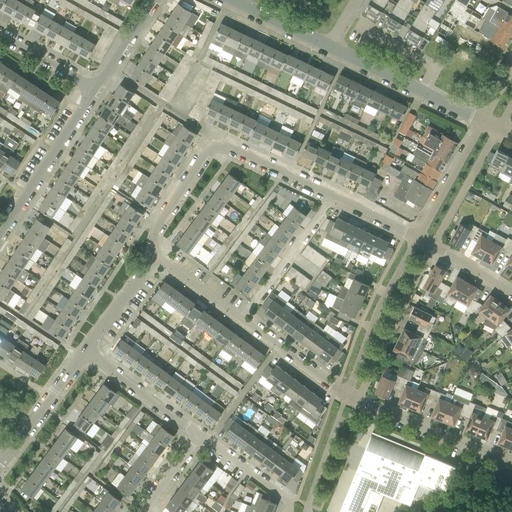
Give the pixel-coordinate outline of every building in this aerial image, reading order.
[(7,0),(2,10),(12,16),(20,2),(15,0),(7,0)] [(12,16),(23,22),(31,8),(31,9),(34,3),(28,0),(21,0),(20,3),(20,2),(12,16)] [(75,6),(64,0),(61,5),(68,9),(66,12),(69,14),(72,11),(75,6)] [(371,0),(369,4),(363,14),(377,22),(383,13),(382,12),(388,1),(386,0),(371,0)] [(418,0),(399,0),(398,3),(396,6),(409,14),(416,2),(417,3),(418,0)] [(434,0),(433,0),(427,0),(419,13),(416,18),(428,25),(437,11),(438,12),(445,0),(434,0)] [(102,9),(91,3),(88,8),(99,14),(102,9)] [(192,13),(179,4),(172,14),(185,23),(192,28),(199,17),(192,13)] [(86,12),(75,6),(72,11),(83,17),(86,12)] [(384,26),(397,34),(403,25),(402,24),(409,14),(396,6),(384,26)] [(511,35),(511,14),(499,7),(493,16),(490,22),(511,35)] [(23,22),(34,28),(41,14),(31,9),(31,8),(23,22)] [(109,20),(113,15),(102,9),(99,14),(109,20)] [(97,18),(86,12),(83,17),(94,23),(97,18)] [(34,28),(44,34),(45,34),(52,21),(41,14),(34,28)] [(172,14),(165,25),(185,38),(192,28),(185,23),(172,14)] [(56,15),(53,21),(52,21),(45,34),(56,41),(66,21),(56,15)] [(109,20),(120,27),(123,21),(113,15),(109,20)] [(97,18),(94,23),(105,29),(108,24),(97,18)] [(423,37),(422,37),(429,26),(428,25),(416,18),(404,38),(418,47),(423,37)] [(74,33),(77,27),(66,21),(56,41),(66,47),(74,33)] [(208,37),(214,23),(209,21),(202,34),(208,37)] [(486,28),(488,30),(484,36),(506,49),(511,38),(511,35),(490,22),(486,28)] [(232,29),(221,23),(210,47),(221,52),(222,50),(232,29)] [(105,29),(105,30),(116,36),(119,30),(108,24),(105,29)] [(171,44),(172,44),(181,50),(187,39),(185,38),(165,25),(158,35),(171,44)] [(243,34),(232,29),(222,50),(233,55),(237,49),(243,34)] [(105,30),(102,35),(113,41),(116,36),(105,30)] [(66,47),(77,53),(85,39),(74,33),(66,47)] [(202,34),(197,46),(202,48),(208,37),(202,34)] [(255,39),(243,34),(237,49),(233,55),(244,60),(248,54),(255,39)] [(88,35),(85,39),(77,53),(88,59),(89,57),(93,51),(96,46),(99,41),(98,41),(88,35)] [(113,41),(102,35),(98,40),(110,47),(113,41)] [(158,35),(151,45),(165,54),(171,44),(158,35)] [(438,36),(435,40),(446,46),(448,42),(438,36)] [(266,45),(255,39),(248,54),(259,59),(266,45)] [(110,47),(98,40),(98,41),(99,41),(96,46),(107,52),(110,47)] [(151,45),(145,56),(144,56),(158,65),(165,54),(151,45)] [(277,50),(266,45),(259,59),(257,65),(268,70),(270,65),(277,50)] [(96,46),(93,51),(104,58),(107,52),(96,46)] [(197,46),(191,57),(196,60),(197,60),(202,48),(197,46)] [(212,50),(209,49),(203,61),(214,67),(217,61),(209,57),(212,50)] [(279,76),(281,70),(282,69),(289,55),(288,56),(277,50),(270,65),(268,70),(279,76)] [(93,51),(89,57),(100,63),(104,58),(93,51)] [(190,71),(196,60),(191,57),(186,53),(179,64),(190,71)] [(300,60),(289,55),(282,69),(293,75),(300,60)] [(144,56),(138,66),(151,75),(158,65),(144,56)] [(312,65),(300,60),(293,75),(305,80),(312,65)] [(225,72),(228,67),(217,61),(214,67),(225,72)] [(0,80),(1,81),(9,68),(0,62),(0,80)] [(183,81),(190,71),(179,64),(172,74),(183,81)] [(323,71),(312,65),(305,80),(316,86),(323,71)] [(131,77),(144,86),(151,75),(138,66),(131,77)] [(237,77),(239,72),(228,67),(225,72),(237,77)] [(8,93),(19,75),(9,68),(1,81),(0,80),(0,81),(0,89),(6,94),(7,92),(8,93)] [(223,75),(212,70),(197,101),(195,104),(207,109),(212,99),(214,94),(215,92),(220,82),(221,81),(223,75)] [(327,91),(334,76),(323,71),(316,86),(327,91)] [(248,83),(251,77),(239,72),(237,77),(248,83)] [(176,92),(183,81),(172,74),(165,85),(176,92)] [(351,80),(340,74),(334,88),(345,93),(351,80)] [(29,82),(19,75),(8,93),(18,100),(18,99),(29,82)] [(235,81),(223,75),(221,81),(232,86),(235,81)] [(259,88),(262,83),(251,77),(248,83),(259,88)] [(345,93),(356,98),(363,85),(351,80),(345,93)] [(232,86),(244,92),(246,86),(235,81),(232,86)] [(31,101),(32,101),(40,89),(29,82),(18,99),(28,106),(31,101)] [(271,94),(273,88),(262,83),(259,88),(271,94)] [(121,85),(114,95),(127,104),(134,93),(121,85)] [(163,89),(173,96),(176,92),(165,85),(163,89)] [(356,98),(356,99),(354,103),(365,109),(367,104),(374,91),(363,85),(356,98)] [(244,92),(255,97),(258,92),(246,86),(244,92)] [(285,94),(273,88),(271,94),(282,99),(285,94)] [(32,101),(42,108),(51,96),(40,89),(32,101)] [(169,102),(173,96),(163,89),(158,95),(169,102)] [(367,104),(379,109),(385,96),(374,91),(367,104)] [(205,114),(216,119),(224,104),(227,98),(215,92),(214,94),(212,99),(207,109),(205,114)] [(255,97),(266,103),(269,97),(258,92),(255,97)] [(282,99),(293,105),(296,99),(285,94),(282,99)] [(129,111),(131,107),(127,104),(114,95),(107,106),(120,115),(131,121),(135,115),(129,111)] [(42,108),(53,115),(61,103),(51,96),(42,108)] [(379,109),(390,115),(396,101),(385,96),(379,109)] [(266,103),(278,108),(280,103),(269,97),(266,103)] [(305,110),(307,105),(296,99),(293,105),(305,110)] [(401,120),(408,107),(396,101),(390,115),(401,120)] [(278,108),(289,114),(291,108),(280,103),(278,108)] [(189,114),(200,122),(205,114),(207,109),(195,104),(189,114)] [(216,119),(217,119),(228,125),(235,110),(224,104),(216,119)] [(307,105),(305,110),(315,115),(318,110),(307,105)] [(0,111),(7,116),(10,112),(0,106),(0,111)] [(100,116),(114,125),(120,115),(107,106),(100,116)] [(289,114),(300,119),(303,114),(291,108),(289,114)] [(147,109),(144,115),(149,118),(152,113),(147,109)] [(228,125),(238,130),(239,130),(246,115),(235,110),(228,125)] [(20,119),(17,117),(15,116),(10,112),(7,116),(17,123),(20,119)] [(159,117),(164,120),(167,115),(162,112),(159,117)] [(409,113),(402,126),(408,129),(415,116),(409,113)] [(313,119),(303,114),(300,119),(311,124),(313,119)] [(250,135),(250,136),(257,121),(258,121),(246,115),(239,130),(250,135)] [(100,116),(93,126),(107,135),(114,125),(100,116)] [(330,126),(332,122),(320,117),(318,121),(330,126)] [(20,119),(17,123),(28,130),(31,126),(26,123),(21,120),(20,119)] [(15,127),(4,120),(2,124),(12,131),(15,127)] [(146,123),(140,120),(137,125),(142,129),(146,123)] [(268,127),(257,121),(250,136),(261,142),(268,127)] [(152,127),(157,130),(161,125),(156,122),(152,127)] [(197,135),(189,129),(184,126),(184,125),(179,122),(172,133),(177,136),(190,145),(197,135)] [(342,128),(332,122),(330,126),(341,132),(342,128)] [(358,125),(356,129),(367,134),(369,130),(358,125)] [(107,135),(93,126),(87,136),(87,137),(100,145),(107,135)] [(405,136),(408,129),(402,126),(399,133),(405,136)] [(23,138),(25,134),(15,127),(12,131),(23,138)] [(261,142),(272,147),(280,132),(268,127),(261,142)] [(458,143),(443,135),(428,127),(423,137),(453,153),(458,143)] [(354,133),(342,128),(341,132),(352,137),(354,133)] [(138,134),(133,130),(130,136),(135,139),(138,134)] [(323,141),(322,140),(325,135),(314,130),(311,135),(302,155),(313,160),(319,147),(320,147),(323,141)] [(367,134),(378,140),(380,135),(369,130),(367,134)] [(272,147),(283,152),(284,153),(291,138),(280,132),(272,147)] [(145,138),(150,141),(154,136),(149,133),(145,138)] [(184,155),(190,145),(177,136),(172,133),(171,133),(164,143),(170,147),(184,155)] [(363,142),(365,138),(354,133),(352,137),(363,142)] [(36,141),(25,134),(23,138),(33,145),(36,141)] [(390,140),(380,135),(378,140),(388,145),(390,140)] [(87,137),(80,147),(93,156),(99,159),(106,149),(100,145),(87,137)] [(419,142),(423,145),(433,151),(432,153),(448,162),(453,153),(423,137),(419,142)] [(284,153),(295,158),(302,143),(291,138),(284,153)] [(394,144),(399,147),(402,141),(396,138),(394,144)] [(128,149),(132,144),(127,140),(123,146),(128,149)] [(142,143),(135,154),(140,157),(147,146),(142,143)] [(0,149),(0,166),(2,168),(11,156),(14,150),(4,144),(3,145),(0,149)] [(397,153),(399,147),(394,144),(391,150),(397,153)] [(128,149),(123,146),(117,156),(122,159),(128,149)] [(80,147),(73,157),(86,166),(93,156),(80,147)] [(177,166),(184,156),(184,155),(170,147),(163,157),(177,166)] [(313,160),(324,166),(331,152),(320,147),(319,147),(313,160)] [(331,152),(324,166),(335,171),(342,157),(343,158),(345,152),(334,147),(331,152)] [(432,153),(431,156),(417,148),(413,154),(415,156),(442,171),(448,162),(432,153)] [(490,167),(491,166),(501,171),(508,157),(504,155),(504,154),(498,150),(490,166),(490,167)] [(345,152),(343,158),(342,157),(335,171),(347,176),(353,163),(356,158),(345,152)] [(131,159),(136,162),(140,157),(135,154),(131,159)] [(390,166),(394,158),(387,155),(383,162),(390,166)] [(13,175),(21,163),(11,156),(2,168),(13,175)] [(412,162),(415,163),(417,164),(416,165),(423,169),(422,171),(437,180),(442,171),(415,156),(412,162)] [(73,157),(66,167),(64,170),(78,179),(86,166),(73,157)] [(170,176),(177,166),(163,157),(156,168),(170,176)] [(353,163),(347,176),(358,182),(364,168),(365,169),(368,163),(356,157),(356,158),(353,163)] [(501,171),(498,178),(508,183),(509,182),(511,176),(511,158),(508,157),(501,171)] [(118,164),(113,161),(110,167),(115,170),(118,164)] [(124,171),(129,174),(133,167),(128,164),(124,171)] [(422,171),(420,174),(409,167),(410,165),(408,164),(406,166),(404,165),(401,171),(401,172),(432,190),(437,180),(422,171)] [(110,167),(107,170),(105,169),(101,175),(103,177),(108,180),(115,170),(110,167)] [(163,187),(170,177),(170,176),(156,168),(150,178),(163,187)] [(358,182),(369,187),(370,185),(376,173),(365,169),(364,168),(358,182)] [(64,170),(59,178),(56,183),(69,192),(78,179),(64,170)] [(402,180),(399,187),(409,192),(411,188),(428,198),(432,190),(401,172),(398,177),(402,180)] [(123,183),(126,177),(121,174),(118,179),(123,183)] [(156,197),(163,187),(150,178),(143,174),(136,184),(143,188),(156,197)] [(230,174),(222,184),(234,193),(242,183),(230,174)] [(96,187),(101,190),(108,180),(103,177),(96,187)] [(56,183),(53,188),(47,196),(61,205),(69,192),(56,183)] [(222,184),(215,194),(226,203),(234,193),(222,184)] [(378,189),(371,185),(370,185),(369,187),(364,197),(374,203),(381,191),(378,189)] [(393,196),(406,203),(409,198),(423,206),(428,198),(411,188),(409,192),(399,187),(393,196)] [(149,208),(156,197),(143,188),(136,199),(149,208)] [(488,198),(491,193),(484,189),(482,194),(488,198)] [(493,189),(491,193),(488,198),(494,201),(497,196),(493,194),(495,190),(493,189)] [(266,201),(270,204),(278,194),(274,191),(266,201)] [(475,194),(469,191),(466,197),(472,201),(475,194)] [(93,192),(89,197),(94,201),(98,196),(93,192)] [(110,192),(103,202),(108,205),(115,195),(110,192)] [(215,194),(207,204),(219,213),(226,203),(215,194)] [(47,196),(46,198),(39,209),(52,218),(61,205),(47,196)] [(256,200),(255,201),(253,199),(249,204),(252,206),(251,206),(255,209),(260,203),(256,200)] [(263,214),(270,204),(266,201),(259,211),(263,214)] [(511,204),(506,201),(505,201),(503,206),(509,209),(511,204)] [(88,211),(91,206),(86,202),(82,208),(88,211)] [(101,216),(108,205),(103,202),(96,212),(101,216)] [(137,224),(144,214),(126,202),(118,213),(123,216),(123,215),(137,224)] [(200,214),(212,223),(219,213),(207,204),(200,214)] [(299,226),(307,216),(295,207),(287,217),(299,226)] [(253,213),(249,210),(244,216),(248,219),(253,213)] [(251,221),(255,224),(263,214),(259,211),(251,221)] [(84,216),(79,212),(76,218),(81,221),(84,216)] [(96,212),(89,223),(94,226),(101,216),(96,212)] [(192,224),(204,233),(212,223),(200,214),(192,224)] [(130,235),(137,225),(137,224),(123,215),(123,216),(117,226),(130,235)] [(237,226),(240,229),(248,219),(244,216),(237,226)] [(287,217),(280,227),(292,236),(299,226),(287,217)] [(81,221),(76,218),(68,229),(74,232),(81,221)] [(342,220),(337,218),(335,222),(330,220),(325,231),(328,232),(325,238),(336,243),(339,237),(341,238),(348,223),(341,220),(342,220)] [(37,219),(31,229),(30,229),(44,238),(51,228),(37,219)] [(248,234),(251,230),(255,224),(251,221),(244,231),(248,234)] [(89,223),(82,233),(87,237),(94,226),(89,223)] [(351,243),(358,228),(350,224),(348,223),(341,238),(339,237),(336,243),(346,248),(349,242),(351,243)] [(469,223),(466,227),(460,224),(457,230),(454,229),(451,234),(454,236),(451,241),(461,247),(467,236),(472,239),(479,228),(469,223)] [(209,237),(204,233),(192,224),(185,234),(197,243),(202,247),(209,237)] [(110,236),(123,245),(130,235),(117,226),(110,236)] [(233,239),(240,229),(237,226),(229,236),(233,239)] [(280,227),(272,237),(284,246),(292,236),(280,227)] [(369,233),(358,228),(351,243),(349,242),(346,248),(357,253),(360,247),(362,248),(369,233)] [(478,242),(472,253),(482,259),(496,234),(490,230),(489,233),(479,228),(472,239),(478,242)] [(30,229),(24,240),(37,249),(44,253),(51,243),(44,238),(30,229)] [(240,244),(245,238),(248,234),(244,231),(236,241),(240,244)] [(82,233),(76,244),(81,247),(87,237),(82,233)] [(277,256),(284,246),(272,237),(267,233),(260,243),(265,247),(277,256)] [(372,253),(379,238),(369,233),(362,248),(360,247),(357,253),(369,259),(372,253)] [(177,244),(189,253),(197,243),(185,234),(177,244)] [(482,259),(493,265),(501,249),(507,252),(511,244),(511,239),(508,237),(504,235),(502,237),(496,234),(482,259)] [(103,247),(116,255),(123,245),(110,236),(103,247)] [(222,246),(226,249),(233,239),(229,236),(222,246)] [(67,238),(60,249),(65,252),(72,242),(67,238)] [(372,253),(388,260),(392,250),(393,249),(388,246),(390,243),(379,238),(372,253)] [(24,240),(17,250),(30,259),(37,249),(24,240)] [(240,244),(236,241),(229,251),(233,254),(240,244)] [(73,258),(81,247),(76,244),(68,255),(73,258)] [(301,254),(306,258),(313,248),(308,245),(301,254)] [(214,256),(218,259),(226,249),(222,246),(214,256)] [(109,266),(116,255),(103,247),(96,257),(109,266)] [(265,247),(257,257),(269,266),(277,256),(265,247)] [(313,248),(306,258),(311,261),(318,252),(313,248)] [(58,263),(65,252),(60,249),(53,259),(58,263)] [(17,250),(10,260),(10,261),(23,269),(24,269),(30,259),(17,250)] [(318,252),(311,261),(315,265),(323,255),(318,252)] [(67,268),(73,258),(68,255),(62,265),(67,268)] [(110,267),(109,266),(96,257),(92,255),(85,266),(90,269),(103,278),(110,267)] [(315,265),(320,269),(327,259),(323,255),(315,265)] [(207,266),(211,269),(218,259),(214,256),(207,266)] [(269,266),(257,257),(250,267),(262,276),(269,266)] [(52,273),(58,263),(53,259),(47,270),(52,273)] [(10,261),(3,271),(17,280),(17,279),(23,284),(30,273),(24,269),(23,269),(10,261)] [(217,267),(221,270),(225,264),(221,261),(217,267)] [(62,265),(55,275),(60,279),(67,268),(62,265)] [(225,265),(222,270),(227,274),(230,268),(225,265)] [(426,282),(432,285),(428,295),(433,298),(437,300),(439,296),(446,285),(441,282),(447,271),(436,265),(433,270),(431,269),(427,274),(430,276),(426,282)] [(285,276),(290,280),(297,270),(292,266),(285,276)] [(250,267),(243,277),(254,286),(262,276),(250,267)] [(96,288),(103,278),(90,269),(83,279),(96,288)] [(45,283),(52,273),(47,270),(40,280),(45,283)] [(297,270),(290,280),(294,283),(302,274),(297,270)] [(332,278),(323,270),(319,275),(329,282),(332,278)] [(3,271),(0,275),(0,283),(10,290),(17,280),(3,271)] [(354,280),(350,289),(365,296),(368,290),(370,286),(368,285),(370,280),(351,272),(349,278),(354,280)] [(230,284),(235,287),(247,296),(254,286),(243,277),(238,273),(230,284)] [(294,283),(299,287),(306,277),(302,274),(294,283)] [(55,275),(48,286),(53,289),(60,279),(55,275)] [(319,275),(313,283),(320,286),(321,284),(325,287),(329,282),(319,275)] [(306,277),(299,287),(304,290),(311,281),(306,277)] [(467,283),(457,277),(451,287),(446,285),(439,296),(445,299),(448,294),(458,300),(467,283)] [(90,298),(96,288),(83,279),(76,289),(90,298)] [(38,294),(45,283),(40,280),(33,290),(38,294)] [(162,306),(175,289),(165,281),(151,300),(161,307),(162,306)] [(0,283),(0,298),(3,301),(8,304),(15,293),(10,290),(0,283)] [(472,299),(478,289),(467,283),(458,300),(468,306),(465,310),(471,313),(477,302),(472,299)] [(46,300),(53,289),(48,286),(41,296),(46,300)] [(312,286),(308,293),(316,298),(321,292),(312,286)] [(350,289),(344,287),(342,286),(337,297),(345,300),(360,307),(364,299),(365,296),(350,289)] [(83,309),(90,298),(76,289),(69,300),(83,309)] [(176,308),(185,296),(175,289),(162,306),(172,314),(172,313),(176,308)] [(31,304),(38,294),(33,290),(26,301),(31,304)] [(264,314),(273,321),(287,302),(288,302),(291,297),(282,291),(278,296),(273,292),(262,307),(266,311),(264,314)] [(500,303),(491,295),(484,305),(477,302),(471,313),(476,316),(479,311),(488,318),(500,303)] [(39,310),(46,300),(41,296),(34,307),(39,310)] [(195,304),(185,296),(176,308),(172,313),(182,320),(186,316),(195,304)] [(345,300),(337,297),(332,307),(340,310),(338,316),(349,321),(351,316),(355,318),(360,307),(345,300)] [(430,299),(426,306),(432,309),(437,300),(433,298),(432,300),(430,299)] [(315,304),(309,299),(305,304),(311,308),(315,304)] [(76,319),(83,309),(69,300),(62,310),(76,319)] [(24,315),(31,304),(26,301),(19,311),(24,315)] [(298,310),(294,308),(287,302),(288,302),(287,302),(273,321),(282,328),(293,314),(294,315),(298,310)] [(317,308),(323,311),(326,307),(320,303),(317,308)] [(503,319),(510,310),(500,303),(488,318),(484,325),(494,330),(498,334),(508,324),(503,319)] [(186,316),(196,323),(205,311),(195,304),(186,316)] [(32,320),(39,310),(34,307),(27,317),(32,320)] [(429,322),(433,313),(421,307),(420,309),(414,307),(409,318),(420,323),(418,329),(429,334),(434,324),(429,322)] [(328,316),(329,314),(331,311),(326,308),(323,312),(328,316)] [(69,330),(69,329),(76,319),(62,310),(56,320),(55,321),(69,330)] [(305,316),(298,311),(298,310),(294,315),(293,314),(282,328),(291,335),(302,321),(304,322),(307,317),(305,316)] [(14,322),(17,318),(7,311),(4,315),(14,322)] [(153,318),(143,311),(140,315),(150,322),(153,318)] [(203,334),(206,330),(206,331),(215,319),(205,311),(196,323),(193,327),(203,334)] [(291,335),(301,341),(311,328),(313,329),(316,324),(315,323),(318,318),(309,311),(305,316),(307,317),(304,322),(302,321),(291,335)] [(163,326),(159,323),(162,319),(156,314),(153,318),(150,322),(160,329),(163,326)] [(42,326),(62,340),(69,330),(55,321),(56,320),(48,316),(42,326)] [(27,325),(17,318),(14,322),(25,329),(27,325)] [(149,326),(138,318),(132,325),(136,329),(137,328),(143,333),(145,329),(146,330),(149,326)] [(0,344),(7,334),(9,331),(12,326),(2,319),(0,322),(0,344)] [(216,338),(225,326),(215,319),(206,331),(216,338)] [(324,329),(322,328),(316,324),(313,329),(311,328),(301,341),(301,342),(301,341),(308,347),(310,348),(320,335),(322,336),(326,331),(324,329)] [(324,329),(326,331),(322,336),(320,335),(310,348),(319,355),(329,341),(331,343),(335,338),(333,336),(336,331),(327,324),(324,329)] [(498,334),(502,337),(501,338),(508,348),(511,344),(511,328),(508,324),(498,334)] [(38,332),(27,325),(25,329),(35,336),(38,332)] [(152,329),(149,326),(146,330),(155,337),(158,333),(152,328),(152,329)] [(173,333),(163,326),(160,329),(170,337),(173,333)] [(235,333),(225,326),(216,338),(226,345),(235,333)] [(415,334),(404,329),(399,339),(417,348),(419,342),(425,344),(429,334),(418,329),(415,334)] [(48,338),(38,332),(35,336),(46,342),(48,338)] [(168,340),(158,333),(155,337),(165,344),(168,340)] [(183,340),(173,333),(170,337),(180,344),(183,340)] [(232,357),(235,353),(236,353),(245,341),(235,333),(226,345),(222,350),(232,357)] [(7,334),(0,344),(0,352),(7,357),(15,345),(16,345),(18,341),(7,334)] [(125,336),(113,351),(124,360),(133,348),(136,344),(125,336)] [(337,360),(343,364),(347,355),(341,351),(345,346),(335,337),(335,338),(331,343),(329,341),(319,355),(325,359),(328,362),(331,358),(336,362),(337,360)] [(59,346),(48,338),(46,342),(56,350),(59,346)] [(399,339),(394,350),(391,356),(414,367),(419,357),(414,354),(417,348),(399,339)] [(178,348),(168,340),(165,344),(175,351),(178,348)] [(190,352),(193,348),(183,340),(180,344),(190,352)] [(245,341),(236,353),(246,360),(255,348),(245,341)] [(133,348),(124,360),(133,366),(145,350),(136,344),(133,348)] [(7,357),(17,364),(25,351),(16,345),(15,345),(7,357)] [(458,345),(454,351),(459,355),(464,349),(458,345)] [(26,351),(26,352),(25,351),(17,364),(28,371),(36,358),(42,348),(39,346),(38,348),(34,346),(30,353),(26,351)] [(188,355),(178,348),(175,351),(185,359),(188,355)] [(203,355),(193,348),(190,352),(200,359),(203,355)] [(265,356),(255,348),(246,360),(242,366),(252,374),(265,356)] [(155,358),(145,350),(133,366),(143,374),(155,358)] [(466,362),(471,356),(465,350),(460,357),(466,362)] [(185,359),(195,367),(198,363),(188,355),(185,359)] [(200,359),(210,367),(213,363),(203,355),(200,359)] [(28,371),(38,377),(46,365),(36,358),(28,371)] [(155,358),(143,374),(153,381),(162,369),(163,370),(166,366),(155,358)] [(198,363),(195,367),(205,374),(208,370),(198,363)] [(220,374),(223,370),(213,363),(210,367),(220,374)] [(274,369),(269,366),(258,381),(270,390),(274,384),(276,385),(286,372),(276,365),(274,369)] [(153,381),(163,389),(172,377),(163,370),(162,369),(153,381)] [(205,374),(215,382),(218,378),(208,370),(205,374)] [(233,378),(223,370),(220,374),(230,382),(233,378)] [(176,371),(172,377),(163,389),(173,396),(186,378),(176,371)] [(295,379),(286,372),(276,385),(274,384),(270,390),(279,396),(283,391),(285,392),(295,379)] [(398,390),(403,378),(399,376),(393,373),(391,378),(383,375),(380,382),(377,381),(375,387),(378,388),(375,394),(388,399),(392,387),(398,390)] [(502,381),(498,375),(496,376),(501,386),(507,383),(505,379),(502,381)] [(173,396),(183,403),(196,386),(186,378),(173,396)] [(239,382),(233,378),(230,382),(235,386),(239,382)] [(403,392),(399,403),(410,408),(417,390),(411,387),(413,382),(403,378),(398,390),(403,392)] [(304,386),(295,379),(285,392),(283,391),(279,396),(288,403),(292,398),(293,398),(294,399),(304,386)] [(222,380),(219,384),(224,388),(225,389),(228,385),(222,380)] [(112,406),(120,396),(104,384),(97,394),(109,403),(112,406)] [(219,384),(215,389),(221,393),(224,388),(219,384)] [(497,384),(496,387),(494,392),(499,395),(502,387),(497,384)] [(225,389),(235,396),(238,392),(228,385),(225,389)] [(183,403),(193,411),(202,399),(206,394),(196,386),(183,403)] [(299,411),(313,393),(304,386),(294,399),(293,398),(292,398),(288,403),(299,411)] [(410,408),(421,412),(425,401),(431,403),(436,391),(426,387),(423,392),(417,390),(410,408)] [(457,387),(454,394),(471,400),(473,393),(457,387)] [(437,406),(432,417),(443,421),(453,396),(447,393),(446,395),(436,391),(431,403),(437,406)] [(257,403),(262,397),(255,392),(251,398),(257,403)] [(323,400),(313,393),(299,411),(318,425),(322,420),(317,417),(325,407),(320,403),(323,400)] [(89,404),(101,413),(109,403),(97,394),(89,404)] [(206,394),(202,399),(193,411),(203,418),(212,406),(216,402),(206,394)] [(443,421),(454,426),(459,415),(464,417),(469,405),(471,401),(461,397),(460,398),(453,396),(443,421)] [(203,418),(213,426),(222,414),(225,409),(216,402),(212,406),(203,418)] [(273,408),(274,407),(269,403),(268,404),(265,409),(270,412),(273,408)] [(89,404),(82,414),(94,423),(101,413),(89,404)] [(470,419),(465,430),(476,435),(483,417),(484,417),(487,408),(478,405),(475,405),(475,407),(469,405),(464,417),(470,419)] [(137,408),(134,406),(126,416),(130,419),(137,408)] [(145,414),(141,411),(133,421),(137,424),(145,414)] [(278,420),(282,415),(277,411),(273,416),(278,420)] [(490,419),(484,417),(483,417),(476,435),(487,439),(492,428),(497,430),(502,418),(504,413),(499,411),(496,417),(492,415),(490,419)] [(82,414),(74,424),(86,433),(94,423),(82,414)] [(122,429),(130,419),(126,416),(119,426),(122,429)] [(274,427),(274,425),(278,420),(273,417),(268,423),(274,427)] [(245,428),(244,428),(247,424),(244,421),(240,425),(230,418),(223,428),(228,431),(225,435),(235,442),(245,428)] [(503,433),(498,444),(509,449),(511,441),(511,428),(511,423),(511,422),(502,418),(497,430),(503,433)] [(137,424),(133,421),(126,431),(130,434),(137,424)] [(249,423),(245,428),(235,442),(244,449),(254,435),(255,436),(259,431),(258,430),(249,423)] [(174,436),(158,424),(150,434),(167,446),(174,436)] [(244,449),(253,455),(263,442),(265,443),(269,438),(267,437),(270,433),(271,432),(261,425),(258,430),(259,431),(255,436),(254,435),(244,449)] [(115,439),(122,429),(119,426),(111,436),(115,439)] [(78,438),(66,429),(59,439),(70,448),(78,438)] [(140,436),(146,440),(143,444),(147,447),(159,456),(167,446),(150,434),(145,430),(140,436)] [(130,434),(126,431),(118,441),(122,444),(130,434)] [(456,467),(430,456),(373,433),(366,449),(377,454),(372,467),(365,464),(357,483),(411,505),(418,486),(414,484),(416,479),(428,484),(427,487),(445,494),(456,467)] [(302,440),(296,435),(293,439),(293,440),(298,444),(299,444),(302,440)] [(107,449),(115,439),(111,436),(104,446),(107,449)] [(263,442),(253,455),(262,462),(272,449),(274,450),(278,445),(274,442),(269,438),(265,443),(263,442)] [(63,458),(70,448),(59,439),(51,449),(63,458)] [(118,441),(111,451),(115,454),(122,444),(118,441)] [(308,448),(310,446),(305,442),(302,447),(304,449),(307,451),(308,448)] [(281,456),(271,469),(280,476),(290,462),(292,464),(296,458),(294,457),(297,452),(289,446),(285,450),(287,452),(283,457),(281,456)] [(147,447),(140,457),(152,466),(152,465),(159,456),(147,447)] [(56,468),(63,458),(51,449),(44,459),(56,468)] [(262,462),(271,469),(281,456),(283,457),(287,452),(285,450),(283,449),(279,454),(274,450),(272,449),(262,462)] [(88,461),(92,464),(99,454),(95,451),(88,461)] [(115,454),(111,451),(103,461),(107,464),(115,454)] [(144,476),(147,473),(152,466),(140,457),(135,454),(128,463),(133,466),(132,467),(144,476)] [(297,482),(304,473),(307,466),(296,458),(292,464),(290,462),(280,476),(290,483),(292,479),(297,482)] [(48,478),(56,468),(44,459),(36,469),(48,478)] [(201,461),(194,470),(207,481),(217,467),(208,459),(204,464),(201,461)] [(84,474),(92,464),(88,461),(80,471),(84,474)] [(111,466),(107,464),(103,461),(96,471),(99,474),(103,470),(106,472),(111,466)] [(137,486),(138,484),(144,476),(132,467),(125,477),(137,486)] [(41,488),(48,478),(36,469),(29,479),(41,488)] [(202,488),(207,481),(194,470),(187,479),(201,490),(202,488)] [(80,471),(73,481),(77,484),(84,474),(80,471)] [(112,483),(117,487),(129,496),(137,486),(125,477),(120,473),(112,483)] [(87,476),(80,486),(84,489),(91,479),(87,476)] [(21,489),(33,498),(41,488),(29,479),(21,489)] [(200,501),(202,503),(205,503),(207,500),(207,497),(205,495),(199,491),(201,490),(187,479),(180,489),(194,499),(192,501),(197,505),(200,501)] [(73,481),(66,491),(69,494),(77,484),(73,481)] [(229,483),(225,489),(230,492),(234,487),(229,483)] [(238,497),(245,487),(240,484),(233,493),(238,497)] [(76,499),(84,489),(80,486),(73,496),(76,499)] [(188,506),(192,501),(194,499),(180,489),(173,498),(187,508),(185,510),(187,511),(191,511),(193,510),(188,506)] [(69,494),(66,491),(58,501),(62,504),(69,494)] [(113,511),(115,509),(121,501),(109,492),(101,502),(113,511)] [(273,511),(277,504),(265,499),(262,498),(263,495),(257,492),(252,504),(258,507),(257,509),(264,511),(273,511)] [(69,509),(76,499),(73,496),(66,504),(65,506),(69,509)] [(187,508),(173,498),(166,507),(170,510),(168,511),(183,511),(185,510),(187,508)] [(51,511),(55,511),(62,504),(58,501),(51,511)] [(93,511),(112,511),(113,511),(101,502),(94,511),(93,511)] [(219,511),(222,506),(217,502),(212,508),(218,511),(219,511)]
